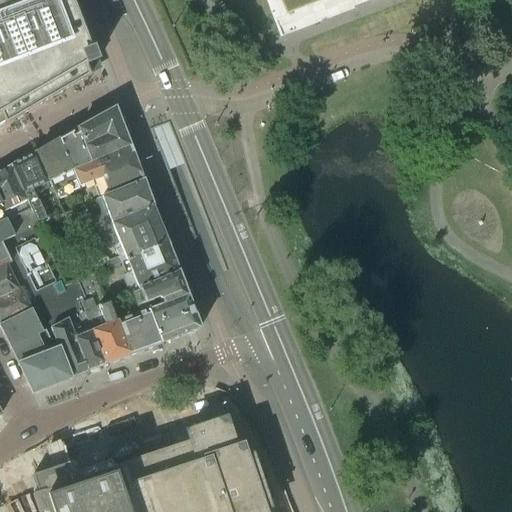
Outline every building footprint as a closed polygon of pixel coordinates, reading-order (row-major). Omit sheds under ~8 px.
[(0,0),(0,126),(3,124),(4,126),(99,71),(92,53),(72,0),(0,0)] [(79,136),(90,164),(129,147),(115,110),(78,132),(80,136),(79,136)] [(60,143),(73,172),(90,164),(79,136),(73,139),(72,137),(73,136),(73,135),(60,143)] [(48,183),(56,200),(80,190),(79,188),(73,172),(60,143),(59,143),(36,156),(48,183)] [(141,181),(129,147),(90,164),(73,172),(79,188),(101,179),(107,195),(141,181)] [(33,190),(48,183),(36,156),(12,169),(29,209),(38,226),(64,215),(59,204),(42,210),(33,190)] [(0,198),(9,219),(29,209),(12,169),(0,175),(0,198)] [(90,221),(94,231),(151,208),(141,181),(107,195),(95,201),(101,216),(90,221)] [(0,222),(9,219),(0,198),(0,222)] [(151,208),(94,231),(89,233),(97,253),(112,247),(114,252),(115,251),(118,259),(117,258),(105,263),(107,270),(111,268),(119,265),(121,264),(166,245),(151,208)] [(0,245),(15,238),(38,226),(29,209),(9,219),(0,222),(0,245)] [(0,245),(0,268),(24,257),(47,246),(38,226),(15,238),(0,245)] [(129,295),(132,294),(178,276),(177,272),(166,245),(121,264),(125,275),(121,277),(129,295)] [(0,268),(0,299),(57,271),(47,246),(24,257),(0,268)] [(64,287),(57,271),(0,299),(0,325),(47,302),(66,292),(65,287),(64,287)] [(75,316),(83,313),(104,304),(92,275),(90,276),(65,287),(66,292),(75,316)] [(163,308),(187,299),(178,276),(132,294),(137,306),(144,304),(145,305),(158,300),(161,302),(163,308)] [(50,329),(66,320),(75,316),(66,292),(47,302),(0,325),(0,329),(9,348),(42,332),(50,329)] [(158,300),(145,305),(160,346),(199,330),(187,299),(163,308),(161,302),(158,300)] [(104,366),(131,356),(114,314),(109,302),(104,304),(83,313),(104,366)] [(137,307),(114,314),(131,356),(160,346),(145,305),(144,304),(137,306),(137,307)] [(87,373),(104,366),(83,313),(75,316),(66,320),(87,373)] [(68,380),(87,373),(66,320),(50,329),(68,380)] [(32,395),(68,380),(50,329),(42,332),(51,350),(17,364),(32,395)] [(51,350),(42,332),(9,348),(17,364),(51,350)] [(270,511),(269,511),(251,457),(245,459),(241,447),(235,449),(225,420),(186,433),(190,445),(129,465),(113,470),(99,427),(59,440),(61,445),(48,449),(55,469),(32,477),(37,493),(32,495),(37,511),(270,511)]
